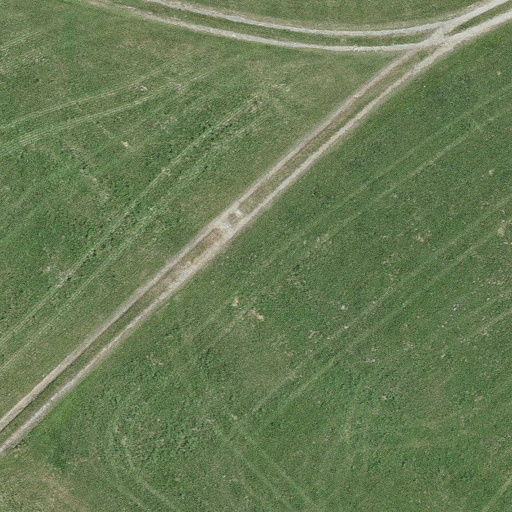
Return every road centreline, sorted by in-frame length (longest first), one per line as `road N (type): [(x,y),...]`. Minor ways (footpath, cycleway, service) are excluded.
road 1 (track): [(446,23),(380,74),(0,438)]
road 2 (track): [(446,23),(310,43),(93,0)]
